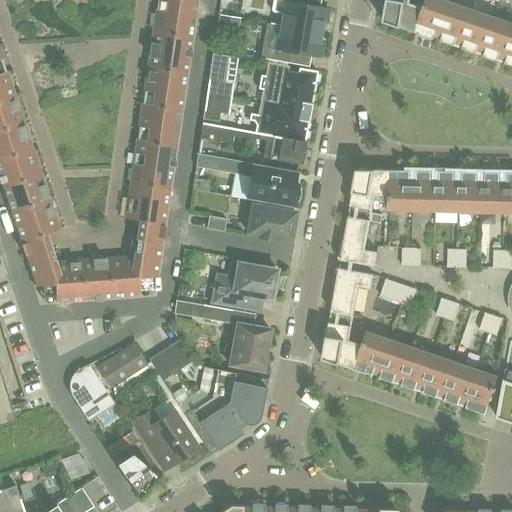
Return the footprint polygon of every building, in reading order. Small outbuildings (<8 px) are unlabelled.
[(195,0),(157,0),(153,31),(192,37),(198,0),(195,0)] [(282,13),(280,25),(320,32),(322,21),(326,22),(328,9),(298,3),(298,0),(273,0),(272,11),(282,13)] [(383,21),(415,32),(423,8),(423,7),(410,3),(410,0),(384,0),(383,11),(385,11),(384,20),(383,21)] [(446,0),(425,0),(423,7),(423,8),(415,32),(434,38),(434,36),(438,37),(439,36),(438,36),(450,1),(446,0)] [(472,9),(450,1),(438,36),(439,36),(438,37),(442,38),(441,40),(454,45),(455,43),(460,44),(460,43),(472,9)] [(481,51),(493,16),(472,9),(460,43),(460,44),(463,46),(462,48),(476,52),(477,50),(481,52),(482,51),(481,51)] [(219,15),(217,31),(227,32),(229,16),(219,15)] [(511,31),(511,22),(493,16),(481,51),(482,51),(481,52),(485,53),(484,55),(497,60),(498,58),(503,59),(503,58),(511,31)] [(318,43),(320,32),(280,25),(278,36),(268,34),(263,58),(287,62),(289,51),(320,57),(322,44),(318,43)] [(187,73),(191,49),(192,37),(153,31),(151,43),(150,44),(151,44),(149,55),(149,56),(147,67),(187,73)] [(511,31),(503,58),(503,59),(506,60),(505,63),(511,64),(511,31)] [(206,95),(231,98),(233,83),(224,82),(228,56),(212,54),(206,95)] [(262,89),(260,103),(307,112),(309,106),(311,106),(311,103),(309,103),(313,83),(315,84),(317,71),(298,68),(297,74),(287,73),(288,66),(267,62),(265,75),(260,75),(258,88),(262,89)] [(147,67),(142,104),(182,110),(187,73),(147,67)] [(0,101),(14,97),(6,72),(0,74),(0,101)] [(231,98),(206,95),(202,119),(218,121),(220,113),(228,114),(231,98)] [(0,129),(23,122),(14,97),(0,101),(0,129)] [(256,125),(254,132),(254,133),(305,142),(305,141),(304,141),(307,128),(305,128),(306,121),(308,122),(308,119),(306,119),(307,112),(260,103),(258,114),(250,113),(249,120),(253,120),(256,125)] [(176,146),(182,110),(142,104),(137,140),(176,146)] [(23,122),(0,129),(0,158),(31,149),(28,137),(28,136),(27,136),(24,126),(24,125),(23,122)] [(301,164),(305,142),(254,133),(254,132),(202,122),(200,137),(232,143),(233,134),(265,140),(263,157),(301,164)] [(137,140),(130,185),(170,190),(176,146),(137,140)] [(31,149),(0,158),(0,180),(2,186),(40,174),(31,149)] [(294,182),(296,172),(296,171),(221,158),(219,170),(243,174),(244,172),(251,173),(246,199),(293,207),(294,205),(296,202),(298,199),(299,195),(300,192),(299,188),(297,185),(298,182),(294,182)] [(375,195),(389,195),(389,194),(390,194),(391,170),(357,169),(355,178),(353,178),(350,192),(353,192),(348,216),(371,220),(381,222),(382,215),(372,213),(375,195)] [(389,194),(389,195),(389,209),(413,210),(413,174),(414,174),(414,173),(410,172),(410,170),(391,170),(390,194),(389,194)] [(413,210),(435,211),(436,174),(437,174),(437,173),(432,173),(432,171),(417,170),(417,173),(414,173),(414,174),(413,174),(413,210)] [(435,211),(458,211),(459,175),(460,175),(460,174),(454,174),(454,171),(440,171),(440,173),(437,173),(437,174),(436,174),(435,211)] [(458,211),(481,212),(482,175),(482,174),(477,174),(477,172),(463,171),(463,174),(460,174),(460,175),(459,175),(458,211)] [(482,175),(481,212),(504,212),(505,176),(505,175),(500,175),(500,172),(486,172),(486,174),(482,174),(482,175)] [(40,174),(2,186),(10,211),(48,199),(47,196),(48,196),(47,195),(44,185),(43,184),(40,174)] [(192,189),(208,192),(210,181),(193,178),(192,189)] [(170,190),(130,185),(125,217),(139,219),(165,223),(170,190)] [(48,199),(10,211),(14,223),(20,240),(19,240),(20,242),(45,233),(58,229),(48,199)] [(275,237),(290,240),(295,212),(252,204),(247,232),(259,234),(258,237),(274,240),(275,237)] [(226,219),(209,216),(206,228),(224,231),(226,219)] [(371,220),(348,216),(344,240),(342,239),(339,253),(342,254),(341,259),(375,265),(378,251),(365,249),(371,220)] [(134,256),(135,257),(137,276),(157,275),(162,241),(163,241),(163,240),(162,240),(163,232),(165,223),(139,219),(138,229),(134,256)] [(55,282),(54,263),(55,262),(47,241),(45,233),(20,242),(22,249),(25,256),(25,257),(25,258),(26,258),(34,284),(35,284),(55,282)] [(411,266),(412,248),(402,247),(402,265),(411,266)] [(411,266),(421,266),(421,248),(412,248),(411,266)] [(457,267),(457,249),(448,249),(448,267),(457,267)] [(467,249),(457,249),(457,267),(466,267),(467,249)] [(493,268),(503,268),(503,250),(494,250),(493,268)] [(511,250),(503,250),(503,268),(511,268),(511,266),(511,250)] [(109,258),(112,298),(138,296),(137,276),(135,257),(134,256),(109,258)] [(112,298),(109,258),(105,259),(104,258),(104,259),(94,260),(94,259),(93,259),(92,259),(81,260),(83,300),(112,298)] [(83,300),(81,260),(55,262),(54,263),(55,282),(56,302),(83,300)] [(212,302),(245,308),(259,311),(261,297),(271,299),(272,295),(276,293),(279,276),(276,273),(277,269),(230,261),(227,276),(217,275),(212,302)] [(336,287),(332,310),(354,314),(359,285),(371,288),(374,274),(339,267),(338,273),(336,272),(333,286),(336,287)] [(380,296),(391,299),(396,282),(386,278),(380,296)] [(406,285),(396,282),(391,299),(400,302),(406,285)] [(406,285),(400,302),(411,306),(416,289),(406,285)] [(436,315),(445,318),(451,300),(442,298),(436,315)] [(178,339),(179,340),(202,318),(201,318),(202,309),(203,305),(176,300),(174,313),(172,320),(167,322),(178,339)] [(460,303),(451,300),(445,318),(454,321),(460,303)] [(201,318),(228,323),(236,324),(233,342),(230,343),(228,344),(226,345),(225,346),(224,348),(224,350),(223,351),(224,353),(225,356),(226,358),(230,360),(229,364),(262,370),(270,329),(253,326),(255,314),(203,305),(202,309),(201,318)] [(349,340),(354,314),(332,310),(327,334),(325,334),(322,348),(325,348),(323,358),(355,369),(363,345),(362,345),(363,344),(349,340)] [(494,315),(485,312),(479,329),(488,332),(494,315)] [(503,318),(494,315),(488,332),(497,335),(503,318)] [(390,338),(367,331),(363,344),(362,345),(363,345),(355,369),(373,375),(374,373),(378,374),(378,373),(390,338)] [(411,346),(390,338),(378,373),(378,374),(381,375),(380,377),(394,382),(394,380),(399,381),(400,380),(399,380),(411,346)] [(148,359),(150,361),(155,370),(162,380),(192,361),(178,339),(148,359)] [(148,374),(155,370),(150,361),(147,363),(134,343),(97,367),(110,387),(122,380),(126,387),(147,373),(148,374)] [(433,353),(411,346),(399,380),(400,380),(399,381),(403,382),(402,385),(415,389),(416,387),(421,389),(421,388),(421,387),(433,353)] [(443,395),(442,395),(454,360),(433,353),(421,387),(421,388),(421,389),(424,390),(423,392),(437,397),(438,394),(443,396),(443,395)] [(476,368),(454,360),(442,395),(443,395),(443,396),(446,397),(445,399),(458,404),(459,402),(464,404),(465,402),(464,402),(476,368)] [(71,395),(72,396),(87,420),(95,415),(103,427),(121,415),(113,403),(114,403),(88,364),(78,369),(76,370),(74,372),(73,374),(71,377),(70,380),(69,383),(69,386),(69,389),(70,392),(71,395)] [(498,376),(476,368),(464,402),(465,402),(464,404),(467,405),(467,407),(485,413),(490,400),(494,401),(496,390),(497,387),(495,386),(498,376)] [(199,390),(178,404),(184,414),(203,443),(210,454),(242,433),(240,429),(241,428),(239,425),(243,422),(243,423),(245,423),(245,424),(246,424),(249,424),(251,424),(253,424),(255,423),(257,421),(259,419),(260,417),(260,416),(268,379),(216,369),(210,397),(199,390)] [(511,422),(511,369),(506,369),(497,417),(507,420),(511,422)] [(0,421),(14,417),(0,375),(0,421)] [(131,422),(148,447),(163,471),(175,463),(197,448),(172,410),(158,419),(151,409),(131,422)] [(125,436),(131,445),(138,440),(132,431),(125,436)] [(115,463),(122,472),(138,497),(156,474),(131,453),(115,463)] [(0,488),(0,511),(23,511),(15,484),(0,488)] [(56,504),(60,511),(83,511),(93,506),(80,488),(64,499),(56,504)] [(217,511),(262,511),(263,503),(251,502),(251,505),(229,504),(217,511)] [(264,503),(263,503),(262,511),(285,511),(286,503),(273,503),(273,505),(264,505),(264,503)] [(287,503),(286,503),(285,511),(308,511),(308,504),(296,503),(296,506),(286,506),(287,503)]
